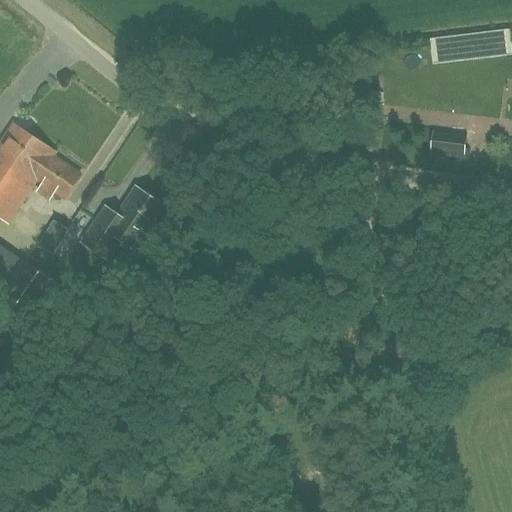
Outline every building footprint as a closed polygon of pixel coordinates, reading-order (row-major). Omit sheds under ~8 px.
[(0,217),(9,223),(36,183),(22,174),(28,166),(40,175),(53,156),(55,153),(12,124),(0,141),(0,217)] [(465,149),(467,136),(433,132),(430,156),(468,160),(469,150),(465,149)] [(22,174),(36,183),(38,180),(44,184),(40,190),(50,197),(55,191),(65,198),(81,176),(53,156),(40,175),(28,166),(22,174)] [(104,208),(94,222),(80,242),(102,259),(116,240),(132,252),(162,209),(135,190),(116,216),(104,208)] [(0,304),(12,313),(40,271),(0,244),(0,304)] [(360,346),(366,338),(356,331),(361,325),(353,317),(355,314),(349,308),(347,310),(336,301),(317,323),(335,338),(338,336),(346,343),(350,338),(360,346)] [(49,343),(65,329),(47,309),(31,324),(49,343)] [(283,320),(277,334),(302,346),(308,331),(283,320)]
